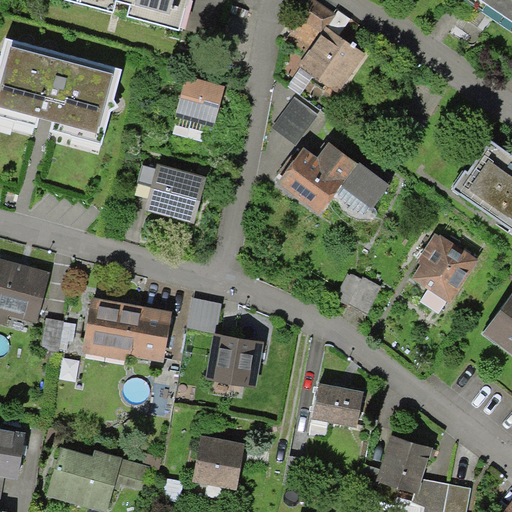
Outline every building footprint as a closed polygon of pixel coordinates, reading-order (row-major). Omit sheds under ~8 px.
[(66,0),(111,12),(113,1),(123,3),(120,14),(177,29),(184,0),(66,0)] [(326,15),(303,0),(294,13),(316,28),(326,15)] [(511,0),(470,0),(511,28),(511,0)] [(357,54),(322,30),(295,69),(329,93),(357,54)] [(0,112),(36,122),(38,114),(51,117),(49,125),(101,140),(108,110),(119,106),(112,97),(120,62),(70,49),(4,33),(0,39),(0,112)] [(212,122),(221,88),(183,78),(174,112),(212,122)] [(511,153),(489,138),(453,190),(511,230),(511,153)] [(323,146),(310,163),(295,152),(272,183),(312,212),(327,192),(331,194),(326,201),(355,221),(382,183),(354,163),(351,166),(323,146)] [(191,218),(200,183),(156,171),(147,206),(191,218)] [(444,302),(471,260),(436,237),(431,233),(419,251),(421,252),(413,263),(417,266),(408,278),(444,302)] [(0,322),(2,323),(5,312),(33,320),(45,275),(0,263),(0,322)] [(364,315),(378,287),(356,276),(354,279),(345,274),(334,297),(343,301),(342,304),(364,315)] [(511,281),(477,329),(511,354),(511,281)] [(167,316),(89,302),(80,352),(123,360),(124,351),(159,358),(167,316)] [(255,343),(215,336),(208,374),(249,381),(255,343)] [(315,383),(310,416),(355,423),(360,390),(315,383)] [(0,473),(3,474),(15,476),(22,432),(0,428),(0,473)] [(464,511),(469,486),(418,477),(427,447),(388,435),(378,468),(361,463),(356,493),(391,504),(397,485),(411,490),(408,500),(420,503),(418,511),(464,511)] [(235,445),(197,438),(189,478),(227,485),(235,445)] [(140,487),(146,468),(91,452),(89,459),(57,450),(45,491),(102,508),(109,486),(115,488),(117,480),(140,487)] [(511,511),(511,494),(511,495),(508,499),(497,511),(511,511)]
